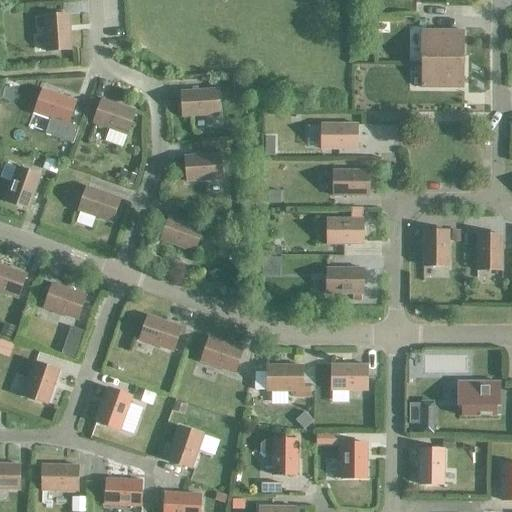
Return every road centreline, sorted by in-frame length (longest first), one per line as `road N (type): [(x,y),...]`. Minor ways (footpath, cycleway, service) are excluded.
road 1 (residential): [(397,334),(400,196),(492,193),(494,0)]
road 2 (residential): [(95,0),(99,67),(143,89),(156,113),(154,183),(122,274)]
road 3 (residential): [(397,334),(280,332),(122,274)]
road 4 (residential): [(392,511),(397,334)]
road 5 (residential): [(122,274),(62,438)]
road 6 (residential): [(122,274),(0,230)]
